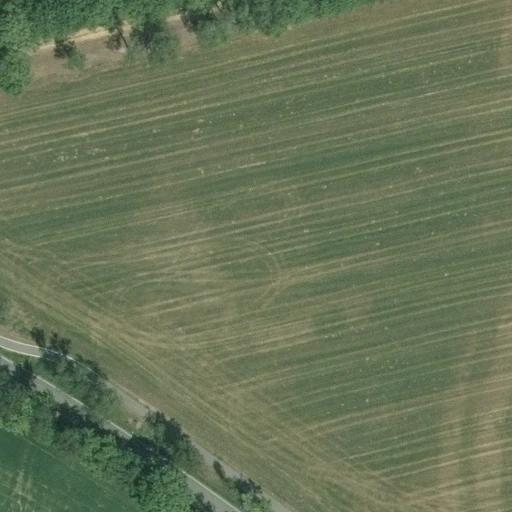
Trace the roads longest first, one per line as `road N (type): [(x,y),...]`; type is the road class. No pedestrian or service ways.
road 1 (tertiary): [(0,376),(215,511)]
road 2 (track): [(240,0),(0,58)]
